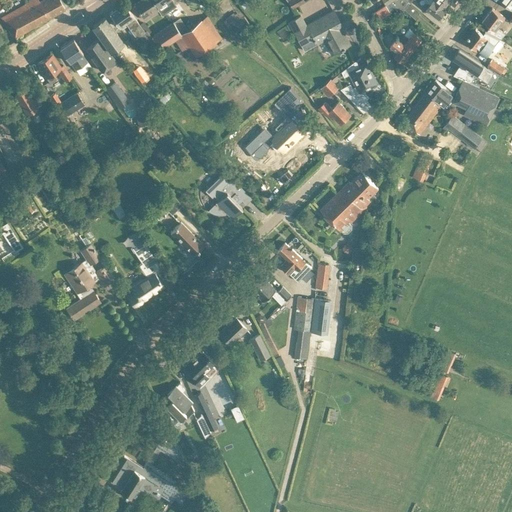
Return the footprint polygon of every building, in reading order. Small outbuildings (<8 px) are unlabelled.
[(28,0),(30,2),(26,4),(37,23),(65,8),(60,0),(41,0),(39,1),(38,0),(28,0)] [(139,0),(134,4),(144,19),(158,9),(151,0),(139,0)] [(151,0),(158,9),(161,14),(176,5),(172,0),(151,0)] [(391,0),(387,3),(386,4),(390,12),(394,9),(395,8),(396,9),(398,7),(403,11),(405,9),(409,4),(403,0),(391,0)] [(436,0),(428,0),(430,3),(427,7),(439,16),(446,7),(444,6),(436,0)] [(149,47),(156,42),(152,36),(151,36),(146,29),(144,30),(124,2),(109,13),(119,27),(125,22),(136,37),(139,35),(149,47)] [(2,17),(13,37),(37,23),(26,4),(2,17)] [(391,12),(390,12),(386,4),(376,10),(381,18),(391,12)] [(420,14),(409,4),(405,9),(416,18),(420,14)] [(504,32),(497,27),(503,19),(505,17),(492,7),(483,19),(491,25),(487,30),(501,37),(504,32)] [(325,34),(335,52),(350,44),(340,25),(341,24),(334,10),(306,25),(300,14),(289,21),(294,31),(301,45),(313,38),(314,40),(325,34)] [(180,17),(173,21),(189,45),(195,55),(216,41),(221,37),(207,15),(201,19),(187,28),(180,17)] [(110,49),(122,40),(104,16),(93,25),(110,49)] [(234,35),(249,23),(244,16),(228,29),(234,35)] [(152,36),(156,42),(160,48),(174,39),(181,50),(189,45),(173,21),(151,36),(152,36)] [(409,28),(400,40),(412,50),(422,38),(409,28)] [(466,41),(485,57),(499,39),(485,31),(483,34),(476,28),(466,41)] [(392,43),(390,45),(391,45),(395,55),(403,61),(412,50),(400,40),(397,37),(392,43)] [(69,61),(70,61),(75,69),(87,62),(81,53),(83,52),(74,39),(60,48),(69,61)] [(94,59),(101,70),(116,60),(108,48),(106,50),(98,39),(87,47),(89,51),(88,51),(94,59)] [(469,69),(470,67),(492,81),(498,73),(487,66),(486,67),(459,49),(453,58),(469,69)] [(52,53),(37,63),(50,83),(57,78),(52,72),(58,68),(66,81),(71,77),(63,64),(61,66),(52,53)] [(493,58),(488,65),(500,73),(505,66),(493,58)] [(345,92),(355,103),(366,92),(364,90),(378,82),(367,62),(359,66),(356,60),(347,67),(350,71),(349,71),(357,86),(345,92)] [(132,70),(141,82),(148,77),(140,65),(132,70)] [(467,72),(463,78),(471,82),(471,81),(474,77),(467,72)] [(174,75),(171,77),(177,85),(180,82),(174,75)] [(339,86),(332,79),(324,86),(331,94),(339,86)] [(454,93),(436,79),(426,91),(440,102),(442,104),(444,105),(454,93)] [(463,114),(484,124),(486,125),(499,96),(462,79),(452,99),(467,106),(463,114)] [(130,100),(116,80),(105,87),(119,107),(130,100)] [(280,108),(286,114),(296,105),(300,101),(300,100),(290,87),(275,102),(275,103),(280,108)] [(35,107),(43,102),(36,90),(29,94),(26,89),(16,94),(23,105),(21,106),(24,112),(26,111),(30,116),(37,111),(35,107)] [(59,103),(67,115),(85,103),(77,91),(59,103)] [(417,131),(420,133),(442,104),(440,102),(426,91),(400,125),(413,135),(417,131)] [(54,92),(48,96),(54,104),(60,100),(54,92)] [(318,106),(320,108),(329,118),(333,115),(341,122),(350,113),(338,100),(331,107),(327,102),(326,100),(318,106)] [(482,137),(480,135),(452,113),(444,124),(474,147),(482,137)] [(60,114),(50,121),(54,127),(65,121),(60,114)] [(83,115),(70,124),(88,150),(94,145),(86,132),(92,128),(83,115)] [(264,128),(246,145),(252,153),(263,142),(269,148),(276,141),(285,149),(303,131),(291,118),(272,137),(264,128)] [(432,159),(421,155),(416,169),(413,177),(424,181),(427,174),(432,159)] [(351,182),(349,181),(343,187),(364,209),(372,200),(368,196),(378,186),(363,171),(351,182)] [(245,204),(252,197),(245,190),(232,177),(228,181),(221,174),(205,189),(212,197),(215,194),(219,198),(208,209),(211,212),(214,213),(220,215),(224,215),(226,213),(227,212),(232,217),(242,207),(235,200),(239,197),(245,204)] [(320,209),(327,216),(344,232),(348,232),(352,228),(352,224),(351,222),(364,209),(343,187),(320,209)] [(156,204),(149,210),(153,214),(159,220),(168,211),(172,214),(182,205),(173,196),(163,205),(160,208),(156,204)] [(126,213),(118,201),(111,205),(119,218),(126,213)] [(11,228),(12,228),(8,221),(0,225),(0,234),(2,233),(14,251),(23,246),(11,228)] [(193,254),(203,245),(181,221),(170,231),(193,254)] [(139,264),(147,277),(132,287),(136,293),(129,298),(135,307),(143,302),(141,300),(163,285),(145,258),(152,253),(144,240),(132,248),(142,262),(139,264)] [(113,277),(105,265),(96,271),(91,264),(101,257),(91,242),(80,250),(86,259),(65,273),(81,298),(66,308),(74,318),(100,301),(89,284),(99,277),(103,284),(113,277)] [(287,259),(281,265),(298,281),(312,266),(285,242),(277,250),(287,259)] [(364,247),(353,247),(352,263),(362,264),(364,247)] [(325,285),(329,264),(319,262),(316,284),(325,285)] [(263,300),(276,288),(261,273),(250,284),(259,294),(258,295),(263,300)] [(277,290),(286,300),(291,295),(282,285),(277,290)] [(313,297),(297,295),(293,329),(300,330),(297,351),(308,352),(311,331),(312,324),(310,324),(313,297)] [(313,297),(310,324),(312,324),(311,331),(328,333),(332,299),(313,297)] [(0,321),(0,328),(4,336),(11,332),(17,328),(9,316),(4,319),(0,321)] [(230,344),(246,328),(236,317),(226,327),(225,326),(219,332),(230,344)] [(258,333),(249,338),(260,358),(269,354),(258,333)] [(438,368),(449,372),(457,352),(445,348),(438,368)] [(191,359),(185,365),(191,372),(189,375),(199,385),(208,376),(205,373),(214,363),(209,358),(202,351),(192,360),(191,359)] [(439,399),(448,375),(439,372),(430,395),(439,399)] [(192,400),(183,391),(184,390),(180,381),(162,399),(171,420),(174,416),(181,423),(194,410),(190,402),(192,400)] [(201,391),(194,395),(200,408),(202,413),(202,414),(209,429),(214,426),(216,426),(206,405),(207,405),(201,391)] [(210,431),(209,429),(202,414),(196,419),(205,436),(210,431)] [(184,458),(168,427),(156,446),(181,463),(184,458)] [(130,498),(138,486),(149,494),(152,489),(170,500),(173,495),(178,498),(186,487),(146,462),(143,467),(127,457),(112,481),(122,487),(120,491),(130,498)]
